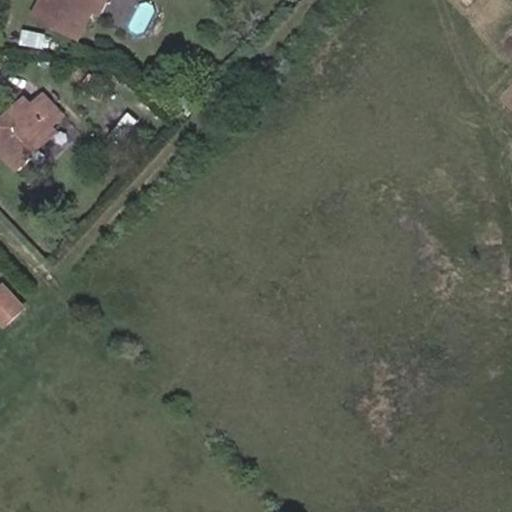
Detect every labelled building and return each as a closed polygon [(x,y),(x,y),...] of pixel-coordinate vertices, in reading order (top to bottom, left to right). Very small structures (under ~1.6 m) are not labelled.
[(44,0),(36,16),(77,37),(91,9),(95,0),(44,0)] [(103,15),(110,0),(95,0),(91,9),(103,15)] [(178,103),(186,92),(175,83),(166,93),(178,103)] [(55,126),(66,117),(45,95),(34,104),(27,97),(0,123),(0,151),(19,172),(30,162),(25,156),(55,126)] [(30,162),(61,132),(55,126),(25,156),(30,162)] [(0,315),(12,327),(34,305),(9,280),(0,289),(0,315)]
